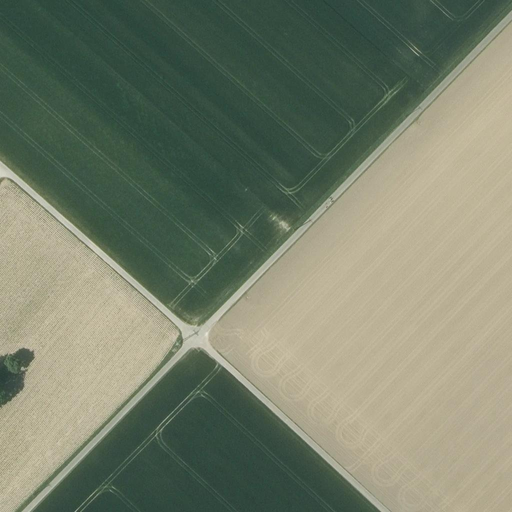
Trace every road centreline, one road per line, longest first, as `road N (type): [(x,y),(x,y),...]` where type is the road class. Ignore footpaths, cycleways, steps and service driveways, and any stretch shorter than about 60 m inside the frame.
road 1 (track): [(23,511),(511,12)]
road 2 (track): [(0,165),(382,511)]
